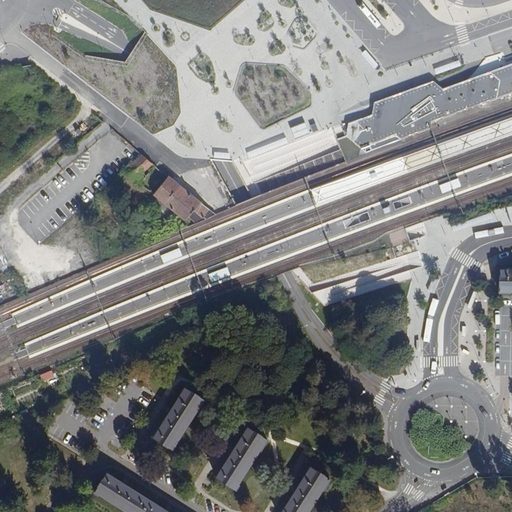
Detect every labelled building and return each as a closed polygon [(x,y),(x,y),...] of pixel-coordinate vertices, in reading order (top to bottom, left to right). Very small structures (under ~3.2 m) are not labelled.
[(348,122),(346,135),(361,148),(365,146),(371,144),(372,147),(373,149),(401,139),(431,128),(432,122),(511,92),(511,62),(443,88),(437,84),(432,80),(374,102),(373,108),(372,114),(348,122)] [(511,133),(511,116),(423,149),(312,190),(318,205),(511,133)] [(309,129),(306,121),(289,127),(293,140),(311,134),(309,129)] [(158,181),(146,170),(153,163),(142,154),(123,169),(150,191),(158,181)] [(164,181),(169,176),(164,172),(160,177),(164,181)] [(164,181),(153,194),(185,220),(190,215),(194,218),(198,214),(202,218),(202,217),(205,219),(215,214),(169,176),(164,181)] [(75,214),(41,244),(52,257),(86,227),(75,214)] [(21,251),(27,259),(39,250),(33,242),(21,251)] [(511,269),(501,270),(501,290),(511,290),(511,269)] [(21,280),(29,291),(34,288),(26,276),(21,280)] [(185,387),(153,437),(173,449),(204,399),(185,387)] [(248,427),(216,477),(235,489),(267,439),(248,427)] [(316,457),(281,511),(307,511),(329,478),(320,472),(326,463),(316,457)] [(169,511),(107,472),(95,491),(128,511),(169,511)]
